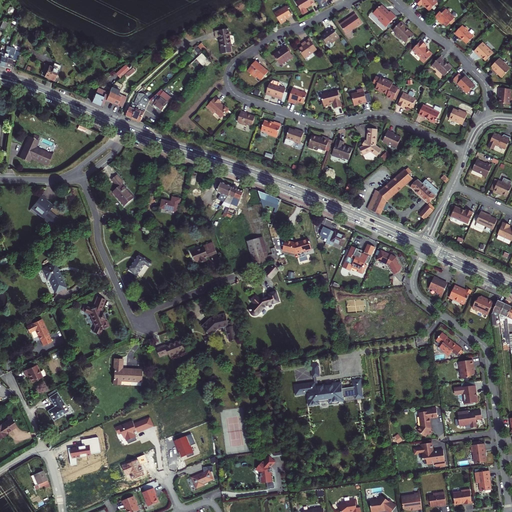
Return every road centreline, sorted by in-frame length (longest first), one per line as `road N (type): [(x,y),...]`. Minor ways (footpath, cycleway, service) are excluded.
road 1 (residential): [(352,0),(233,63),(231,90),(326,125),(389,116),(466,153)]
road 2 (primary): [(121,132),(418,249)]
road 3 (primary): [(421,242),(124,126)]
road 4 (residential): [(425,252),(413,277),(416,292),(486,348),(508,511)]
road 5 (residential): [(79,174),(132,317),(240,277)]
road 6 (residential): [(487,121),(483,81),(394,0)]
road 7 (primary): [(124,126),(0,75)]
road 8 (primary): [(0,81),(121,132)]
